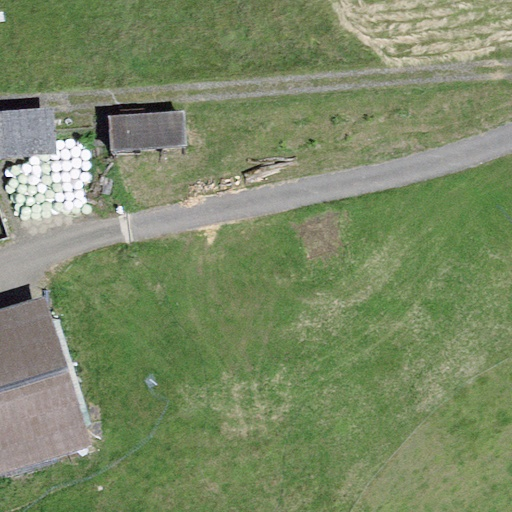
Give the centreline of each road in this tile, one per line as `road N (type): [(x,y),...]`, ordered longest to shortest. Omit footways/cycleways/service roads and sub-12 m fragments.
road 1 (track): [(511,138),(0,265)]
road 2 (track): [(511,68),(0,105)]
